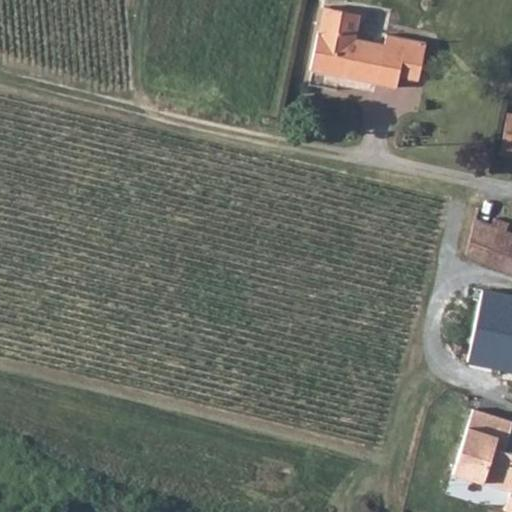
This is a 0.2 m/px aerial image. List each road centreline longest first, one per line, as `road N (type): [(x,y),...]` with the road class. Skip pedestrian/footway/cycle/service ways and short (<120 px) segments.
road 1 (track): [(367,163),(0,81)]
road 2 (track): [(461,185),(372,511)]
